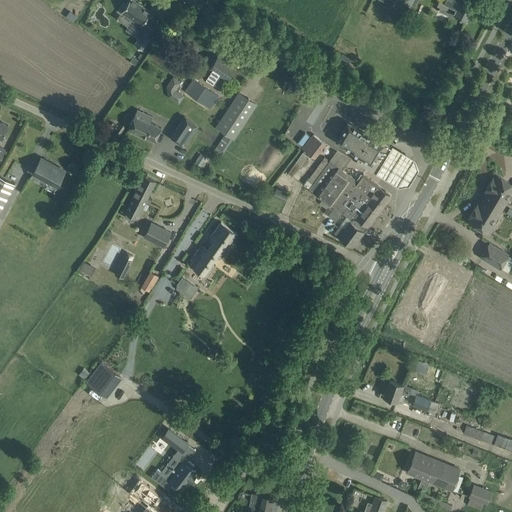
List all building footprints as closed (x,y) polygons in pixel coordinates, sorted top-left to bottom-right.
[(128,0),(121,11),(133,19),(128,27),(126,29),(138,38),(134,44),(142,50),(143,49),(156,30),(156,29),(148,24),(147,24),(148,24),(147,25),(143,22),(148,14),(150,11),(143,6),(138,2),(138,3),(133,0),(128,0)] [(394,0),(394,2),(409,9),(413,0),(394,0)] [(452,16),(453,13),(466,19),(475,2),(469,0),(443,0),(443,1),(440,0),(439,0),(437,5),(440,7),(439,10),(452,16)] [(341,54),(338,60),(347,66),(350,59),(341,54)] [(203,78),(210,83),(217,72),(226,78),(234,67),(218,56),(203,78)] [(133,57),(130,62),(134,65),(138,60),(133,57)] [(177,90),(182,80),(174,76),(164,93),(180,102),(185,94),(177,90)] [(194,79),(186,91),(211,108),(219,95),(194,79)] [(232,104),(217,127),(233,138),(256,103),(248,98),(240,109),(232,104)] [(153,116),(137,109),(127,130),(141,137),(142,135),(155,141),(161,128),(150,123),(153,116)] [(185,116),(171,137),(184,146),(198,125),(185,116)] [(0,158),(3,152),(0,150),(0,138),(1,138),(2,138),(3,138),(5,135),(4,134),(8,125),(0,121),(0,158)] [(348,123),(338,140),(337,141),(350,149),(352,146),(361,152),(356,160),(377,173),(382,164),(382,163),(392,146),(384,141),(382,145),(372,139),(372,138),(348,123)] [(299,142),(303,145),(311,136),(307,133),(299,142)] [(302,149),(315,158),(326,143),(313,134),(302,149)] [(216,147),(224,152),(231,140),(224,135),(216,147)] [(382,164),(377,173),(398,186),(408,184),(417,170),(414,159),(392,146),(382,163),(382,164)] [(195,162),(205,169),(208,165),(204,161),(206,158),(200,154),(195,162)] [(40,157),(32,172),(57,185),(64,170),(40,157)] [(330,164),(324,173),(377,214),(391,196),(378,187),(379,186),(363,174),(358,181),(338,167),(337,169),(330,164)] [(351,219),(364,231),(377,214),(324,173),(311,190),(332,206),(342,213),(351,219)] [(143,175),(139,184),(124,211),(126,212),(124,215),(133,220),(135,216),(136,217),(155,181),(143,175)] [(488,194),(485,200),(501,210),(511,191),(511,184),(497,175),(495,178),(493,177),(484,192),(488,194)] [(0,211),(15,185),(0,176),(0,211)] [(273,195),(285,201),(288,194),(276,188),(273,195)] [(478,203),(469,218),(471,219),(469,222),(487,233),(501,210),(485,200),(481,205),(478,203)] [(336,221),(342,213),(332,206),(326,214),(336,221)] [(364,231),(351,219),(344,228),(340,226),(335,233),(352,247),(364,231)] [(151,222),(147,231),(144,236),(163,246),(171,232),(151,222)] [(222,248),(227,241),(230,243),(237,233),(221,222),(209,239),(212,241),(206,248),(203,246),(190,264),(207,276),(214,265),(211,263),(216,256),(219,258),(225,250),(222,248)] [(489,243),(481,256),(481,257),(500,268),(508,255),(489,243)] [(103,262),(111,266),(120,248),(112,244),(103,262)] [(126,271),(131,260),(133,256),(126,253),(124,257),(123,256),(118,267),(126,271)] [(85,261),(81,269),(93,275),(97,267),(85,261)] [(152,291),(160,274),(151,270),(143,287),(152,291)] [(192,299),(199,286),(182,277),(175,289),(192,299)] [(180,298),(132,377),(156,391),(203,313),(180,298)] [(416,360),(413,368),(427,372),(430,364),(416,360)] [(86,382),(104,396),(120,375),(102,361),(86,382)] [(389,380),(383,396),(397,401),(400,392),(408,395),(408,393),(410,388),(402,385),(403,385),(389,380)] [(413,400),(411,406),(413,406),(419,409),(428,412),(428,411),(429,412),(428,416),(434,418),(435,414),(436,412),(439,403),(432,400),(416,394),(413,400)] [(496,436),(484,431),(473,427),(467,425),(464,433),(511,449),(511,439),(497,434),(496,436)] [(161,469),(155,476),(172,488),(177,481),(186,487),(192,480),(194,481),(199,475),(197,473),(200,470),(195,466),(197,463),(187,456),(189,453),(185,451),(191,443),(172,429),(166,437),(182,448),(164,471),(161,469)] [(429,481),(438,461),(415,451),(406,472),(421,478),(418,486),(419,487),(425,490),(426,488),(429,481)] [(438,461),(429,481),(452,491),(460,470),(438,461)] [(383,476),(374,472),(372,477),(381,481),(383,476)] [(468,497),(470,498),(468,505),(479,510),(481,503),(487,505),(492,493),(473,485),(468,497)] [(419,487),(416,497),(450,510),(452,505),(433,497),(435,492),(426,488),(425,490),(419,487)] [(248,511),(270,511),(273,498),(251,494),(248,511)] [(383,511),(388,499),(375,495),(372,503),(367,501),(363,511),(361,511),(360,511),(352,511),(346,510),(345,511),(383,511)]
